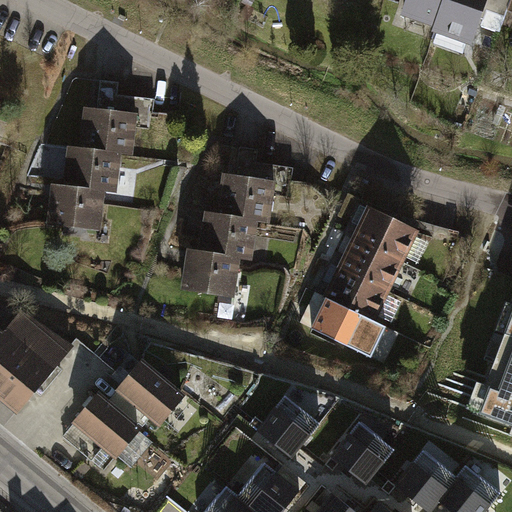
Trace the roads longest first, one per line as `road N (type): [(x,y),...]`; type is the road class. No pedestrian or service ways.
road 1 (track): [(0,288),(269,363),(511,464)]
road 2 (residential): [(34,0),(360,157),(477,198)]
